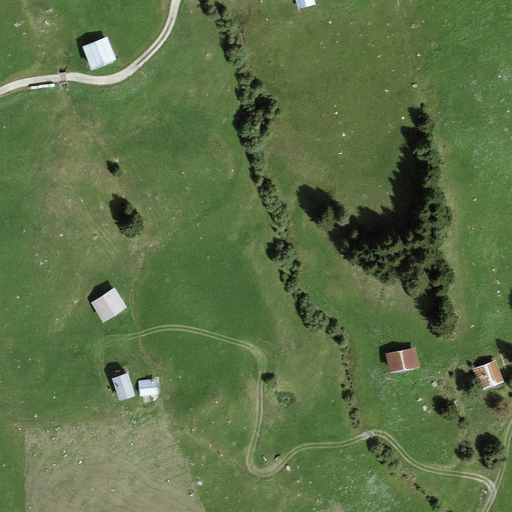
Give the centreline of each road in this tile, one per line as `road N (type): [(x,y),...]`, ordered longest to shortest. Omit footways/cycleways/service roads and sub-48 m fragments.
road 1 (track): [(494,495),(476,476),(412,462),(381,433),(299,449),(268,473),(253,470),(258,353),(176,327)]
road 2 (track): [(0,92),(79,76),(115,80),(156,46),(177,0)]
